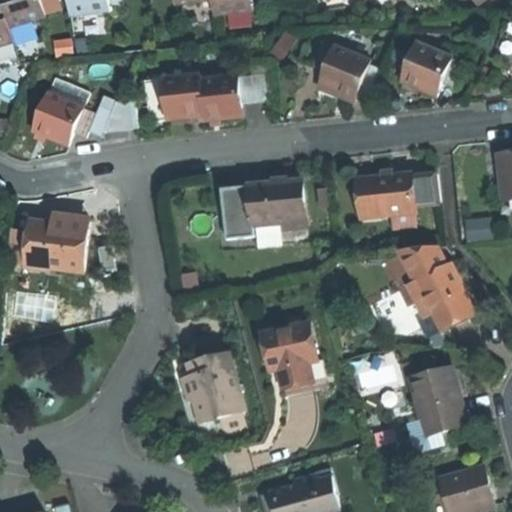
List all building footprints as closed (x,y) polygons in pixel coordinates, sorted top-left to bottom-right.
[(4,0),(7,11),(13,30),(49,20),(43,0),(4,0)] [(72,0),(75,19),(114,15),(114,10),(112,0),(72,0)] [(112,0),(114,10),(128,8),(127,0),(112,0)] [(218,0),(218,2),(220,17),(258,13),(256,0),(218,0)] [(463,0),(477,17),(492,16),(485,6),(480,0),(463,0)] [(0,50),(17,45),(13,30),(7,11),(0,12),(0,50)] [(318,69),(331,75),(340,53),(328,47),(318,69)] [(422,47),(406,85),(423,92),(442,100),(448,87),(457,65),(458,63),(422,47)] [(341,95),(360,104),(361,100),(375,69),(377,65),(342,49),(340,53),(331,75),(325,88),(341,95)] [(457,65),(448,87),(459,92),(468,70),(457,65)] [(374,106),(387,74),(375,69),(361,100),(374,106)] [(179,120),(209,118),(205,80),(205,75),(148,80),(152,123),(179,120)] [(52,92),(89,107),(95,92),(58,77),(52,92)] [(243,77),(205,80),(209,118),(209,123),(230,121),(247,119),(246,105),(258,104),(256,78),(243,80),(243,77)] [(87,110),(89,107),(52,92),(35,133),(50,139),(72,148),(78,134),(87,110)] [(116,114),(111,126),(146,124),(144,97),(123,98),(121,103),(116,114)] [(95,131),(107,137),(111,126),(116,114),(121,103),(108,98),(101,116),(95,131)] [(95,131),(101,116),(87,110),(78,134),(91,139),(95,131)] [(511,156),(503,158),(508,203),(511,202),(511,156)] [(389,180),(362,183),(366,220),(396,217),(420,215),(421,215),(420,209),(417,180),(417,177),(389,180)] [(417,180),(420,209),(445,207),(442,177),(417,180)] [(312,223),(307,184),(278,188),(255,190),(259,229),(312,223)] [(259,229),(255,190),(238,192),(243,231),(259,229)] [(422,230),(420,215),(396,217),(397,233),(422,230)] [(69,218),(58,216),(57,224),(77,227),(78,219),(69,218)] [(32,237),(28,262),(88,271),(94,229),(77,227),(57,224),(34,220),(32,237)] [(494,221),(470,223),(472,242),(496,240),(494,221)] [(32,237),(14,234),(10,260),(28,262),(32,237)] [(105,273),(119,270),(115,248),(101,251),(105,273)] [(403,253),(420,287),(453,269),(443,249),(403,253)] [(413,290),(421,304),(430,300),(446,330),(465,321),(479,313),(456,268),(453,269),(420,287),(413,290)] [(312,325),(268,335),(272,352),(269,352),(274,372),(282,370),(287,390),(301,387),(316,384),(311,364),(321,362),(320,360),(312,325)] [(246,411),(229,353),(191,364),(195,376),(184,379),(188,393),(190,399),(195,398),(202,424),(223,418),(227,432),(248,426),(244,412),(246,411)] [(321,362),(311,364),(316,384),(317,391),(332,387),(326,359),(320,360),(321,362)] [(417,379),(433,437),(474,426),(470,411),(466,398),(463,383),(458,367),(417,379)] [(470,381),(463,383),(466,398),(474,396),(470,381)] [(197,426),(202,424),(195,398),(190,399),(197,426)] [(447,480),(455,511),(486,511),(501,508),(496,489),(490,469),(447,480)] [(297,487),(272,494),(276,511),(334,511),(344,510),(335,477),(321,481),(319,474),(296,481),(297,487)]
